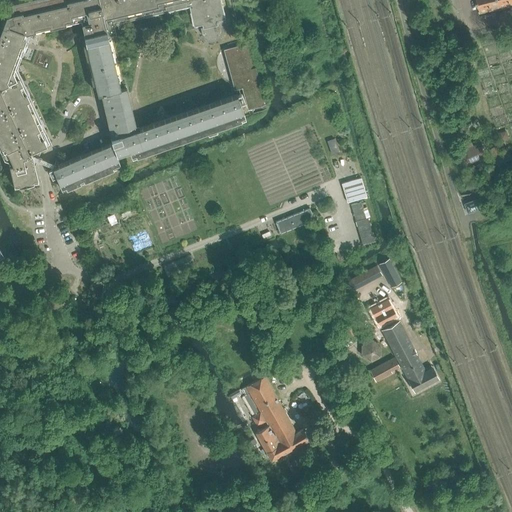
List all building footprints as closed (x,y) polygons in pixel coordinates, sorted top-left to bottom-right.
[(49,143),(14,67),(14,66),(17,57),(27,32),(26,30),(80,17),(84,34),(83,34),(84,35),(80,36),(81,43),(85,42),(86,46),(85,46),(90,69),(94,85),(96,85),(98,94),(101,94),(120,89),(118,79),(119,79),(115,61),(110,40),(108,40),(108,38),(116,36),(114,24),(189,7),(194,27),(202,25),(204,33),(205,35),(207,36),(209,37),(211,37),(212,37),(214,36),(216,35),(218,33),(219,30),(219,28),(218,25),(217,22),(225,20),(220,0),(20,0),(11,2),(13,8),(7,10),(4,11),(2,13),(1,16),(0,18),(0,21),(2,25),(0,28),(0,151),(3,158),(6,157),(8,161),(14,187),(38,182),(34,166),(39,153),(42,146),(49,143)] [(500,6),(498,0),(477,0),(480,11),(500,6)] [(266,105),(249,42),(243,43),(244,47),(241,48),(240,46),(225,50),(236,89),(243,87),(249,108),(260,105),(261,106),(266,105)] [(131,157),(178,140),(207,131),(207,133),(212,132),(217,130),(216,127),(245,117),(237,94),(136,129),(134,123),(135,123),(128,97),(127,93),(127,92),(126,88),(120,89),(101,94),(112,138),(111,138),(112,143),(86,154),(58,166),(52,168),(62,190),(117,167),(116,164),(120,163),(116,154),(129,150),(131,157)] [(474,146),(461,151),(466,165),(480,159),(476,148),(475,145),(474,146)] [(360,178),(342,184),(347,202),(366,197),(360,178)] [(467,203),(466,204),(465,204),(468,213),(484,207),(481,198),(469,202),(467,203)] [(374,240),(368,217),(366,218),(362,207),(352,210),(362,244),(374,240)] [(286,231),(309,222),(304,209),(281,219),(286,231)] [(196,267),(191,254),(163,266),(168,278),(196,267)] [(388,257),(378,263),(391,287),(401,282),(388,257)] [(376,265),(347,281),(352,290),(382,275),(380,272),(376,265)] [(382,294),(372,300),(376,308),(386,302),(382,294)] [(391,307),(374,315),(376,318),(379,324),(396,315),(391,307)] [(426,371),(423,367),(398,321),(382,330),(396,356),(414,391),(438,378),(432,367),(426,371)] [(351,325),(345,329),(352,339),(358,335),(351,325)] [(347,334),(336,338),(341,348),(351,343),(347,334)] [(394,357),(370,370),(375,380),(391,372),(390,370),(398,366),(394,357)] [(247,385),(261,411),(252,416),(257,424),(266,419),(268,424),(255,431),(271,460),(308,440),(303,429),(296,433),(264,376),(247,385)] [(241,384),(239,380),(225,388),(230,396),(234,394),(231,389),(241,384)] [(243,383),(243,384),(238,386),(254,413),(259,410),(243,383)]
